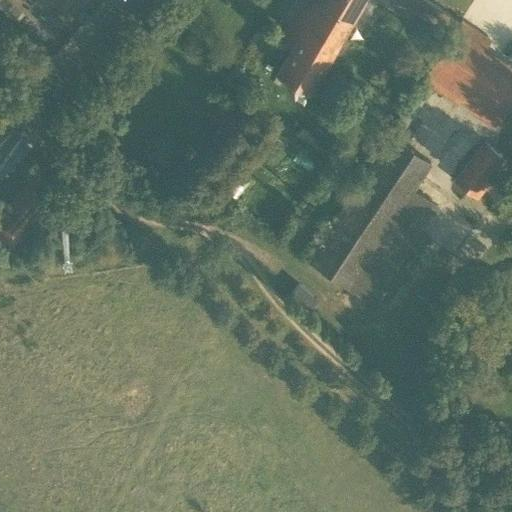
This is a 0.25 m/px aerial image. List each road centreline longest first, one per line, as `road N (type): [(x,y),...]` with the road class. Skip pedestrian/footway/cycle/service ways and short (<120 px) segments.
road 1 (track): [(511,505),(306,337),(244,251),(213,231),(169,222)]
road 2 (tertiary): [(0,144),(130,0)]
road 3 (track): [(0,280),(139,262),(151,257),(169,222)]
road 4 (track): [(169,222),(113,203),(19,126)]
